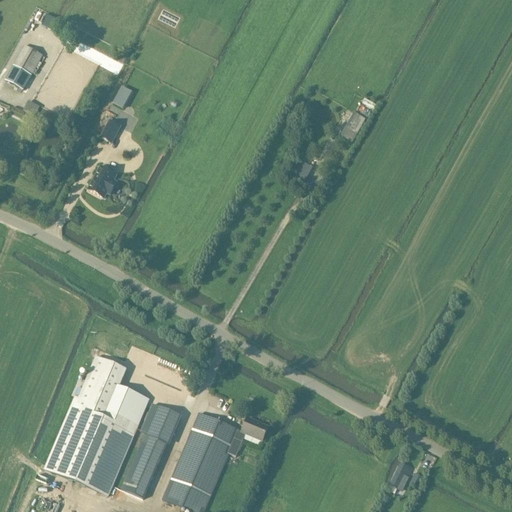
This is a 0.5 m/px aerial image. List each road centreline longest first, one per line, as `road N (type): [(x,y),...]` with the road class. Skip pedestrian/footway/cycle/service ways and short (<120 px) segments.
road 1 (unclassified): [(511,488),(0,218)]
road 2 (track): [(178,511),(160,501),(225,338),(347,113)]
